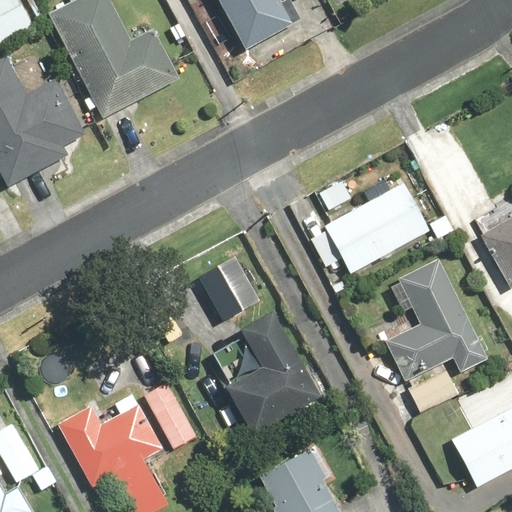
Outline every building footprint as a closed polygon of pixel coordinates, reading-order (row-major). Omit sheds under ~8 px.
[(0,0),(0,48),(33,32),(17,0),(0,0)] [(105,0),(76,0),(46,16),(101,119),(176,79),(150,30),(128,42),(105,0)] [(277,0),(215,0),(244,51),(291,25),(277,0)] [(5,58),(0,60),(0,177),(5,188),(69,155),(64,146),(85,135),(76,118),(91,111),(83,95),(68,102),(56,78),(24,95),(5,58)] [(325,231),(309,240),(326,269),(340,260),(349,275),(427,230),(401,184),(323,228),(325,231)] [(511,219),(479,239),(510,291),(511,289),(511,219)] [(234,258),(197,279),(222,322),(259,301),(234,258)] [(420,326),(384,344),(402,381),(451,356),(459,374),(486,360),(436,260),(398,279),(400,283),(389,288),(401,312),(411,307),(420,326)] [(239,339),(211,356),(225,378),(217,383),(252,439),(318,397),(266,314),(235,333),(239,339)] [(444,370),(407,389),(420,414),(457,395),(444,370)] [(168,383),(143,397),(173,451),(198,437),(168,383)] [(89,409),(56,428),(88,485),(108,473),(129,511),(152,511),(167,504),(143,461),(164,450),(133,393),(112,405),(117,415),(98,426),(89,409)] [(511,406),(449,440),(475,488),(511,467),(511,406)] [(14,425),(0,432),(0,457),(14,483),(30,475),(39,490),(54,481),(44,464),(38,467),(14,425)] [(313,447),(259,477),(273,504),(269,507),(272,511),(340,511),(327,487),(333,483),(313,447)] [(0,488),(0,511),(29,511),(31,511),(16,486),(3,494),(0,488)]
